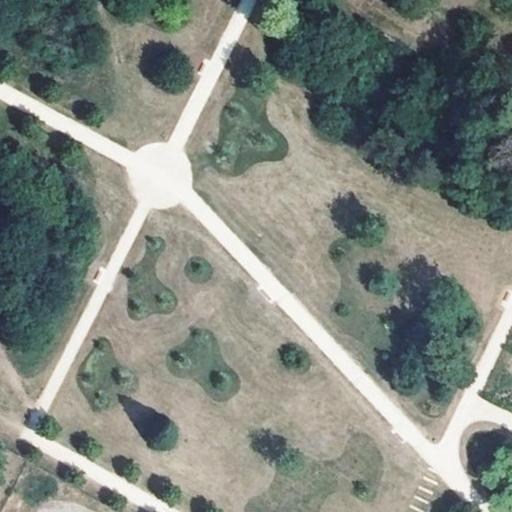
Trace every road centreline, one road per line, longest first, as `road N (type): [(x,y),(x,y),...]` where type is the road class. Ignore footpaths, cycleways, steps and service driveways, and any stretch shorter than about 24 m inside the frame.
road 1 (track): [(487,511),(185,194),(159,176)]
road 2 (track): [(27,434),(159,176)]
road 3 (track): [(159,176),(249,0)]
road 4 (track): [(0,91),(159,176)]
road 5 (track): [(98,0),(151,172)]
road 6 (track): [(438,462),(511,306)]
road 7 (track): [(164,511),(27,434)]
